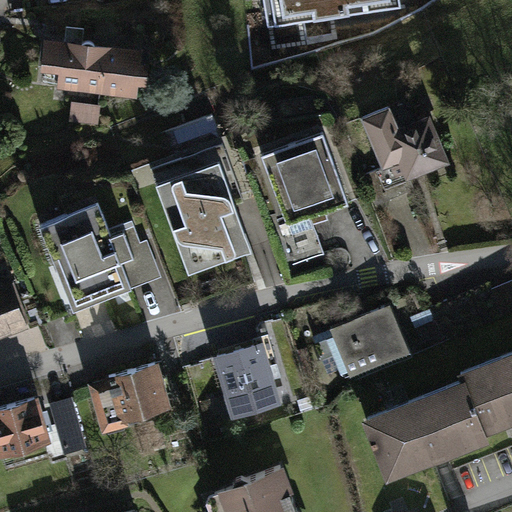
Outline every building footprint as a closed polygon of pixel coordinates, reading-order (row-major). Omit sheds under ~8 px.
[(262,0),(267,28),(260,29),(262,40),(401,22),(398,0),(262,0)] [(152,53),(46,40),(42,79),(58,81),(56,97),(136,107),(139,89),(147,90),(152,53)] [(101,124),(102,105),(70,104),(69,123),(101,124)] [(393,108),(363,119),(385,175),(404,168),(409,182),(451,166),(434,121),(403,133),(393,108)] [(175,148),(219,138),(215,118),(171,128),(175,148)] [(276,233),(291,273),(327,263),(314,221),(354,207),(327,130),(260,155),(288,230),(276,233)] [(150,197),(181,285),(245,262),(226,209),(239,205),(218,148),(132,179),(140,200),(150,197)] [(38,226),(72,318),(116,306),(105,274),(132,266),(109,201),(38,226)] [(0,275),(0,333),(27,324),(9,272),(0,275)] [(426,351),(503,317),(488,282),(410,317),(426,351)] [(326,332),(348,385),(419,356),(398,302),(326,332)] [(483,423),(511,411),(511,339),(458,362),(460,368),(483,423)] [(232,419),(287,403),(268,341),(213,358),(232,419)] [(105,431),(175,410),(160,362),(90,384),(105,431)] [(385,470),(486,429),(483,423),(460,368),(360,409),(385,470)] [(0,458),(55,442),(42,394),(0,406),(0,458)] [(60,452),(84,448),(75,397),(50,401),(60,452)] [(302,511),(284,458),(209,483),(218,511),(302,511)] [(89,511),(136,511),(134,501),(89,511)]
